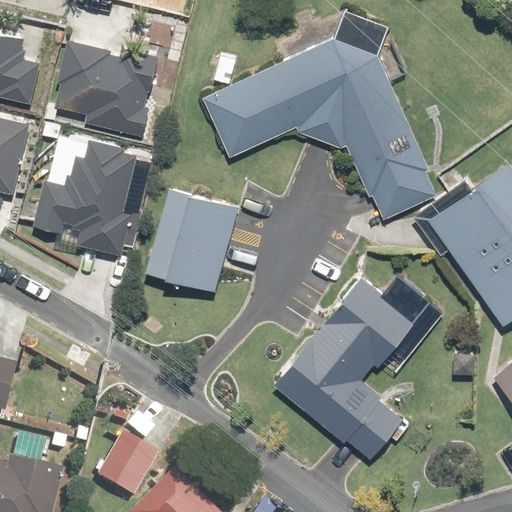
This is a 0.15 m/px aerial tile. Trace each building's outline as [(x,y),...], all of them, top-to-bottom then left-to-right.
[(0,96),(29,103),(39,62),(20,57),(22,40),(0,35),(0,96)] [(328,38),(199,91),(227,160),(299,130),(346,148),(378,220),(437,193),(376,55),(328,38)] [(119,51),(63,39),(50,104),(84,111),(81,123),(139,135),(156,57),(119,49),(119,51)] [(27,120),(0,114),(0,194),(12,197),(27,120)] [(122,214),(134,154),(135,150),(67,137),(58,184),(41,181),(32,228),(76,237),(74,244),(121,253),(128,215),(122,214)] [(511,176),(505,167),(438,215),(457,242),(463,237),(496,283),(486,290),(506,318),(511,313),(511,176)] [(145,275),(216,294),(225,264),(240,208),(169,189),(145,275)] [(410,320),(360,278),(271,382),(367,464),(405,421),(357,380),(410,320)] [(511,362),(498,375),(511,390),(511,362)] [(0,415),(1,416),(12,368),(0,365),(0,415)] [(157,457),(123,435),(95,479),(129,501),(157,457)] [(0,511),(50,511),(61,476),(13,461),(10,472),(0,468),(0,511)] [(220,511),(176,466),(128,511),(220,511)]
